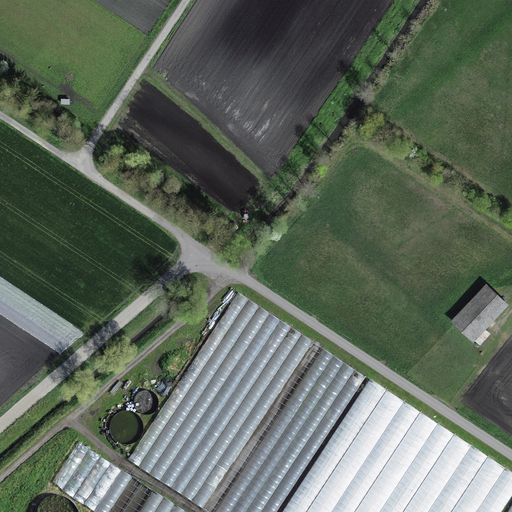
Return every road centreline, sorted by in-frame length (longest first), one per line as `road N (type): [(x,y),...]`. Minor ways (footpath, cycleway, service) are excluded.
road 1 (track): [(511,237),(374,142),(359,146),(298,223),(0,480)]
road 2 (track): [(217,257),(511,453)]
road 3 (track): [(203,249),(0,427)]
road 4 (track): [(147,75),(261,147),(254,199),(203,249)]
road 5 (track): [(203,249),(0,112)]
road 6 (track): [(87,168),(196,0)]
